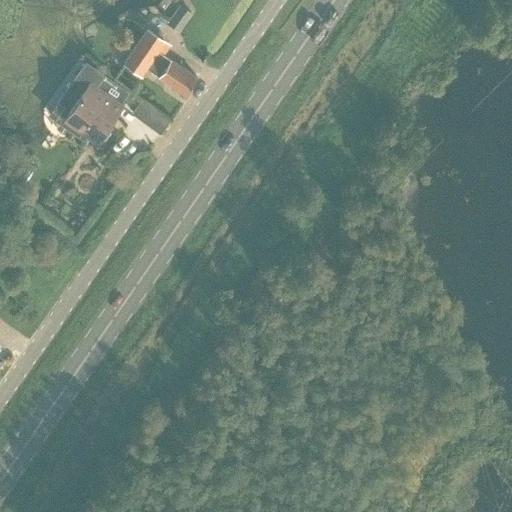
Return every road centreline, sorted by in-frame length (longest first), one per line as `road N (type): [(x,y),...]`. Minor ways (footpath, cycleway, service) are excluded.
road 1 (primary): [(0,481),(333,0)]
road 2 (unclassified): [(0,399),(277,0)]
